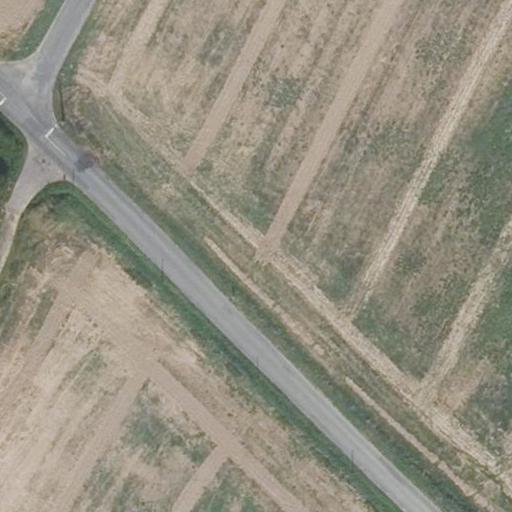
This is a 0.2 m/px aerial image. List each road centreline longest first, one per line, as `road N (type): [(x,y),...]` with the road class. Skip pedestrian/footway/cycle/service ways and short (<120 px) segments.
road 1 (tertiary): [(32,116),(428,511)]
road 2 (track): [(0,263),(52,135)]
road 3 (unclassified): [(79,0),(32,116)]
